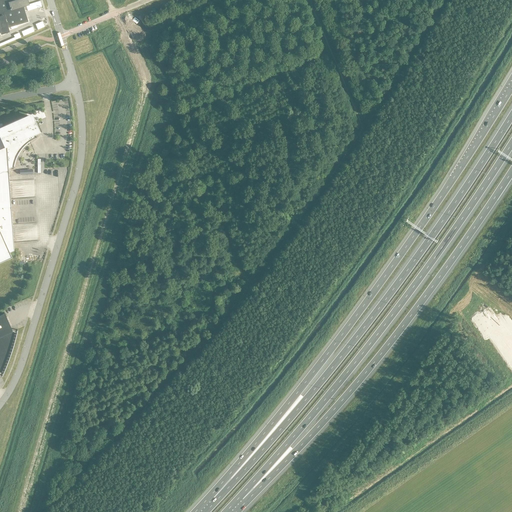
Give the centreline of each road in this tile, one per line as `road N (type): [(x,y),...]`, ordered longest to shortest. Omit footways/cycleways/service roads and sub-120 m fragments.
road 1 (motorway): [(511,86),(353,319),(203,508)]
road 2 (motorway): [(511,114),(353,342),(203,508)]
road 3 (motorway): [(235,506),(363,352),(511,144)]
road 4 (motorway): [(235,506),(383,351),(511,170)]
road 5 (unclassified): [(74,85),(78,176),(16,379),(0,404)]
